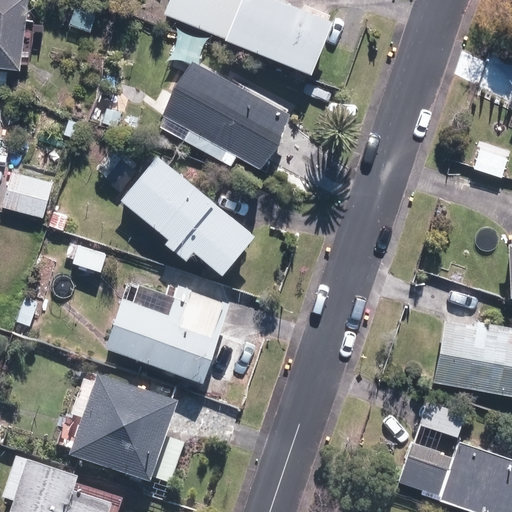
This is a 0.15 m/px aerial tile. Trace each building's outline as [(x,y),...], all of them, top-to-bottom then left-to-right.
[(0,0),(0,65),(21,68),(30,0),(0,0)] [(75,0),(70,24),(90,29),(97,6),(76,0),(75,0)] [(169,0),(164,13),(312,72),(333,18),(286,0),(169,0)] [(237,154),(261,167),(291,112),(193,59),(163,114),(190,128),(184,139),(231,165),(237,154)] [(127,128),(135,129),(137,117),(129,115),(127,128)] [(64,133),(74,137),(79,124),(69,120),(64,133)] [(508,157),(476,149),(471,171),(502,178),(508,157)] [(196,249),(223,272),(255,234),(158,152),(121,197),(168,237),(165,241),(187,259),(196,249)] [(2,205),(43,216),(53,182),(12,171),(2,205)] [(47,224),(58,228),(63,218),(52,213),(47,224)] [(99,251),(75,245),(70,263),(95,269),(99,251)] [(229,304),(180,288),(170,316),(123,300),(107,347),(200,379),(196,393),(224,403),(243,348),(218,339),(219,336),(229,304)] [(511,326),(474,319),(473,324),(445,319),(433,379),(511,394),(511,326)] [(69,457),(150,486),(153,478),(170,484),(185,444),(167,438),(179,405),(97,376),(94,386),(84,383),(73,415),(82,418),(69,457)] [(420,423),(458,435),(465,411),(427,399),(420,423)] [(439,498),(479,511),(511,511),(511,458),(459,440),(453,455),(414,441),(399,481),(440,495),(439,498)] [(12,511),(112,511),(114,508),(74,494),(78,481),(18,459),(4,500),(15,504),(12,511)]
